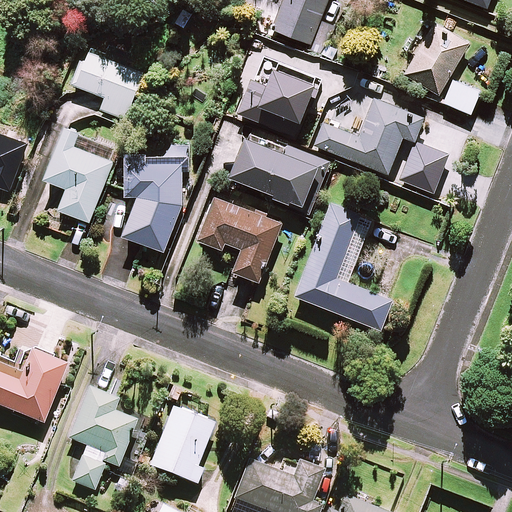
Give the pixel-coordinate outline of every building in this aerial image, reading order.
[(331,0),(286,0),(274,31),(326,51),(335,28),(323,23),(331,0)] [(461,0),(490,11),(494,0),(461,0)] [(472,46),(437,26),(407,78),(472,115),(483,96),(453,79),(472,46)] [(110,58),(91,51),(77,86),(110,99),(104,114),(127,123),(147,74),(110,58)] [(362,80),(332,68),(323,91),(353,104),(362,80)] [(428,121),(377,101),(363,138),(327,124),(318,148),(392,177),(406,140),(419,145),(428,121)] [(122,151),(70,131),(50,181),(72,190),(63,212),(93,223),(122,151)] [(31,145),(0,133),(0,188),(12,193),(31,145)] [(325,165),(253,137),(236,179),(309,208),(325,165)] [(169,163),(142,163),(138,171),(131,171),(132,196),(143,200),(128,238),(168,253),(185,207),(187,170),(169,163)] [(452,174),(429,165),(419,190),(442,199),(452,174)] [(286,226),(220,200),(204,242),(227,251),(229,244),(247,251),(238,274),(263,283),(286,226)] [(376,221),(336,206),(300,298),(385,331),(397,302),(352,284),(376,221)] [(69,367),(35,354),(28,373),(0,361),(0,407),(46,426),(69,367)] [(104,462),(129,472),(135,457),(122,452),(135,421),(111,412),(115,401),(89,391),(70,441),(84,446),(70,483),(93,491),(104,462)] [(148,466),(196,485),(202,470),(195,467),(212,424),(171,408),(148,466)] [(289,478),(244,460),(229,499),(261,511),(314,511),(317,507),(307,503),(319,473),(295,463),(289,478)] [(379,511),(338,494),(331,510),(327,509),(325,511),(379,511)]
